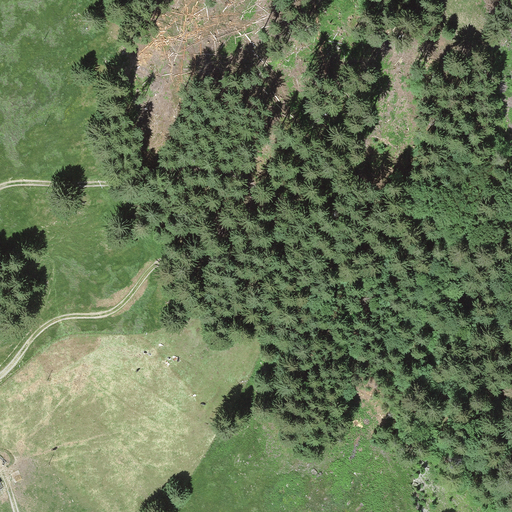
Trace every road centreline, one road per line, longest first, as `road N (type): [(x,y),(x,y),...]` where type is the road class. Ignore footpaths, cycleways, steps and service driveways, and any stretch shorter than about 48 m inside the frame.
road 1 (track): [(0,378),(39,330),(65,317),(118,311),(165,254),(189,254),(221,234)]
road 2 (track): [(164,168),(110,182),(0,186)]
road 3 (track): [(221,234),(256,195),(250,179),(164,168)]
